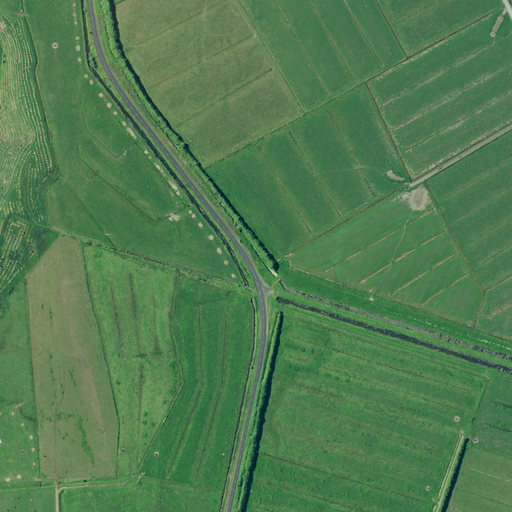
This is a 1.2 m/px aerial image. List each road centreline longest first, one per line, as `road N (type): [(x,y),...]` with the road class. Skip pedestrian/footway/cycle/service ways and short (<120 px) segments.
road 1 (unclassified): [(90,0),(107,69),(245,255),(259,287),(264,336),(227,511)]
road 2 (track): [(259,287),(511,363)]
